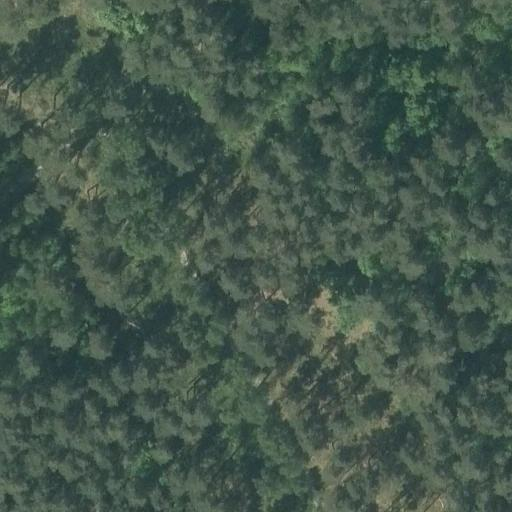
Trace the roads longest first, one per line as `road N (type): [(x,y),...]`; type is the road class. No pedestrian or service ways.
road 1 (track): [(319,511),(103,116)]
road 2 (unknown): [(0,209),(73,137),(296,0)]
